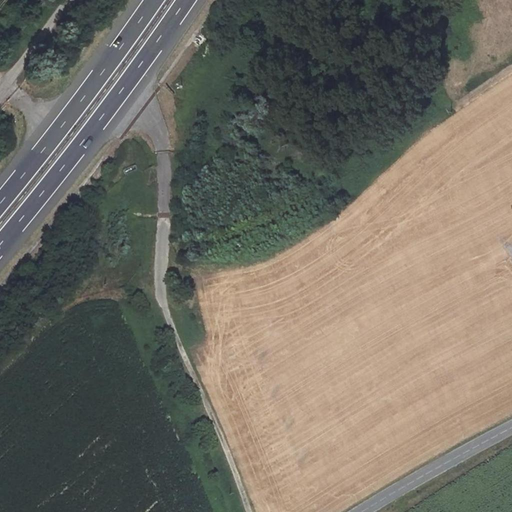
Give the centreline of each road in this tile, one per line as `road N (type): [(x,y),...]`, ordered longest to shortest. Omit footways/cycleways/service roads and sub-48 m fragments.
road 1 (motorway): [(0,244),(184,0)]
road 2 (motorway): [(153,0),(0,204)]
road 3 (unknown): [(164,306),(116,299),(80,308),(0,389)]
road 4 (tertiary): [(511,428),(362,511)]
